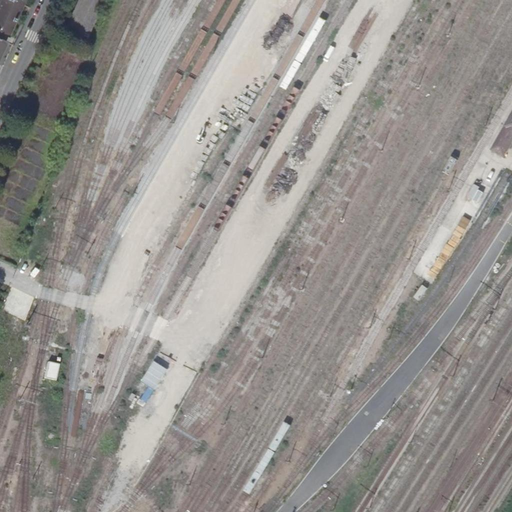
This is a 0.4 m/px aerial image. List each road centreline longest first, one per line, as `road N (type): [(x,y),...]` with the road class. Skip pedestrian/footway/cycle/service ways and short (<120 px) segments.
road 1 (unknown): [(105,303),(182,341),(150,404)]
road 2 (residential): [(50,0),(0,111)]
